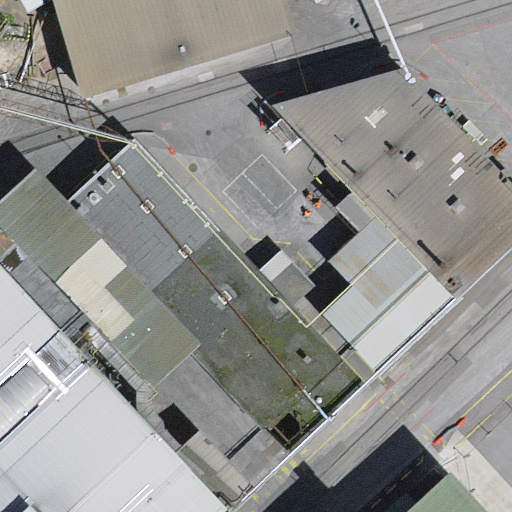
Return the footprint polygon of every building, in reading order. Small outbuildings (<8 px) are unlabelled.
[(293,0),(63,0),(91,111),(300,46),(293,0)] [(511,194),(406,81),(282,114),(351,198),(335,214),(354,240),(323,271),(347,291),(318,320),(376,384),(511,251),(511,194)] [(45,167),(0,206),(0,253),(244,511),(245,511),(376,384),(318,320),(304,333),(126,149),(76,192),(45,167)] [(0,511),(244,511),(0,253),(0,511)] [(511,511),(511,365),(420,453),(434,479),(401,511),(511,511)]
